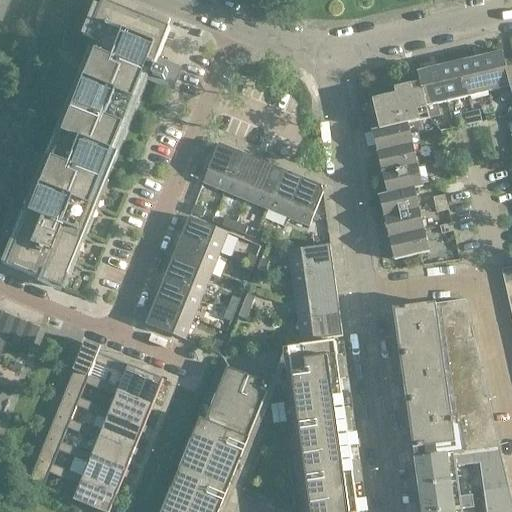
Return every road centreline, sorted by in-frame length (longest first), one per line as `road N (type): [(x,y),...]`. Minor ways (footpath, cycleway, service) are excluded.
road 1 (residential): [(114,334),(238,26)]
road 2 (residential): [(362,296),(329,55)]
road 3 (residential): [(393,511),(362,296)]
road 4 (tertiary): [(329,55),(511,12)]
road 5 (residential): [(362,296),(487,278)]
road 6 (residential): [(114,334),(0,288)]
